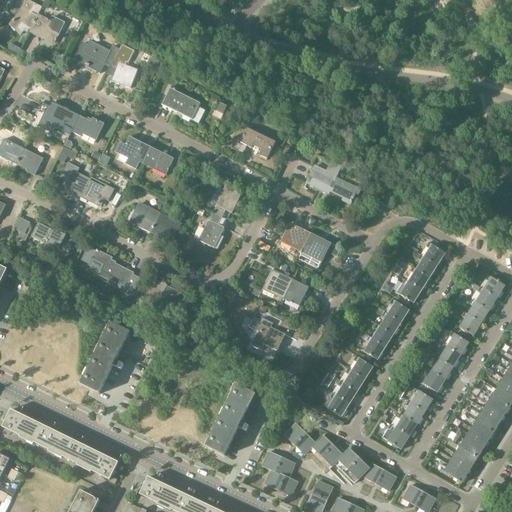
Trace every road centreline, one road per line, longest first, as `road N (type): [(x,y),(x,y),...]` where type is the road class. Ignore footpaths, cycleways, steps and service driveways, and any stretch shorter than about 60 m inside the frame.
road 1 (residential): [(277,190),(234,271),(206,283),(0,181)]
road 2 (residential): [(277,190),(44,69),(24,73),(0,115)]
road 3 (residential): [(228,30),(372,72),(511,100)]
road 4 (residential): [(353,437),(302,407),(288,371),(363,235)]
road 5 (residential): [(353,437),(463,251)]
road 6 (residential): [(409,469),(511,305)]
road 7 (tertiary): [(142,454),(3,387)]
road 8 (tertiary): [(259,511),(142,454)]
